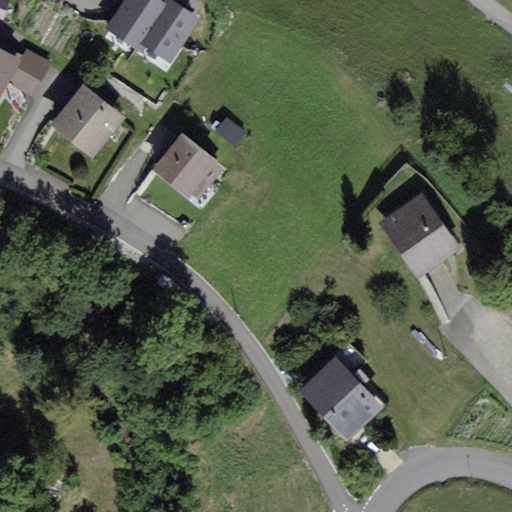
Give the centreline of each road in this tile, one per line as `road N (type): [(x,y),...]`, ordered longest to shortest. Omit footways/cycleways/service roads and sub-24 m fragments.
road 1 (residential): [(349,511),(238,324),(191,279),(108,221),(0,162)]
road 2 (residential): [(511,472),(442,465),(396,488),(382,511)]
